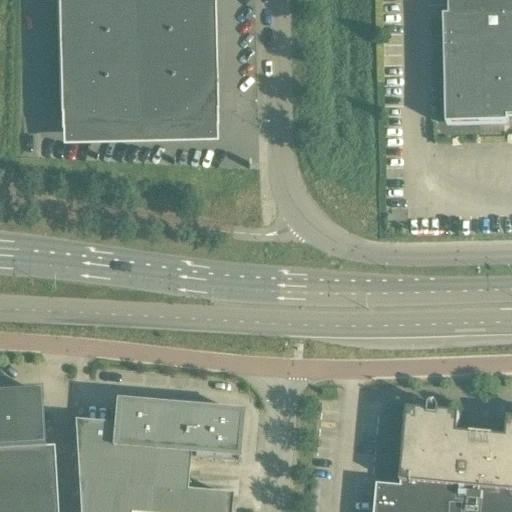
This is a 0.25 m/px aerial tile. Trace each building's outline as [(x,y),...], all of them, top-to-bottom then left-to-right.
[(57,0),(60,119),(218,114),(214,0),(57,0)] [(511,0),(449,0),(450,24),(446,24),(449,128),(509,127),(509,122),(511,122),(511,0)] [(0,511),(55,511),(52,452),(43,452),(39,394),(0,396),(0,511)] [(377,489),(375,511),(511,511),(511,423),(508,423),(506,442),(484,440),(458,438),(460,418),(439,416),(439,413),(439,411),(438,410),(437,409),(436,408),(434,408),(432,409),(429,411),(429,416),(408,414),(401,485),(394,485),(394,491),(377,489)] [(235,460),(238,419),(117,409),(116,429),(73,425),(78,511),(230,511),(231,498),(187,494),(190,456),(235,460)]
